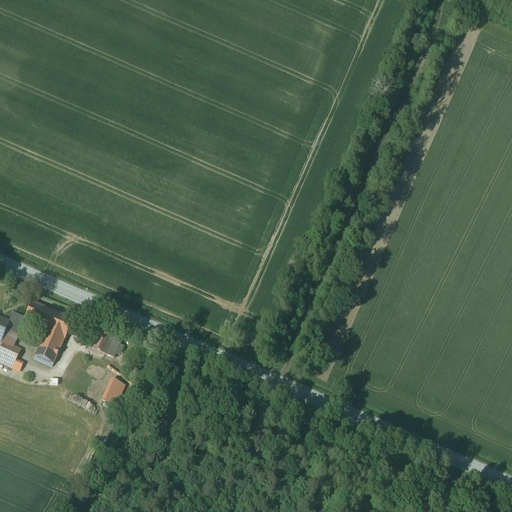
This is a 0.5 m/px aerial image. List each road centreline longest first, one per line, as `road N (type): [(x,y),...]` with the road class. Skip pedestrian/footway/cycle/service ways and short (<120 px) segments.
road 1 (secondary): [(0,261),(511,484)]
road 2 (track): [(268,378),(444,0)]
